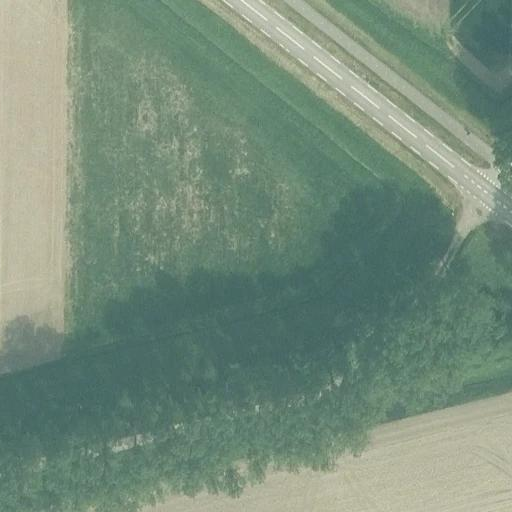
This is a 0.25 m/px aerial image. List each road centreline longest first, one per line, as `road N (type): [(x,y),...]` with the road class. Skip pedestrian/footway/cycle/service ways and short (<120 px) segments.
road 1 (track): [(484,194),(416,302),(369,360),(329,393),(0,477)]
road 2 (secondary): [(484,194),(244,0)]
